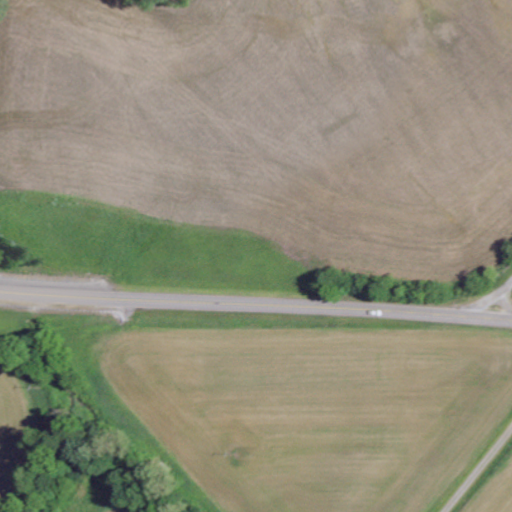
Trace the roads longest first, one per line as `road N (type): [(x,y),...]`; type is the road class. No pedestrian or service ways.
road 1 (secondary): [(511,320),(0,290)]
road 2 (residential): [(401,511),(504,399),(511,372)]
road 3 (residential): [(448,315),(466,259),(511,212)]
